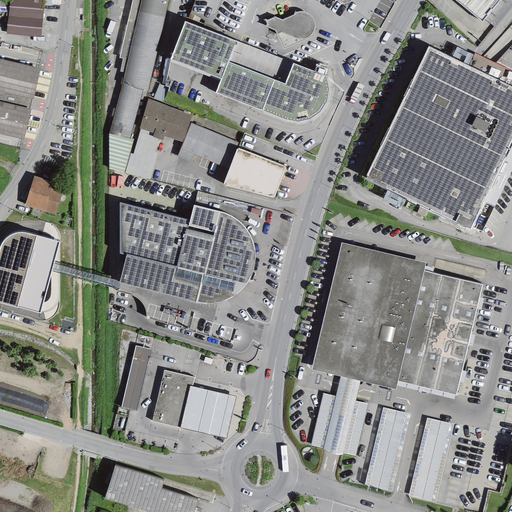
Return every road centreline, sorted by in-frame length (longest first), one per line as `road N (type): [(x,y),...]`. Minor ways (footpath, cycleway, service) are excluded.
road 1 (secondary): [(268,392),(316,195),(410,0)]
road 2 (unknown): [(347,386),(306,367),(340,236),(495,269),(511,281)]
road 3 (residential): [(0,414),(234,486)]
road 4 (residential): [(69,0),(52,118),(0,209)]
road 5 (unknown): [(511,299),(484,409),(416,400)]
